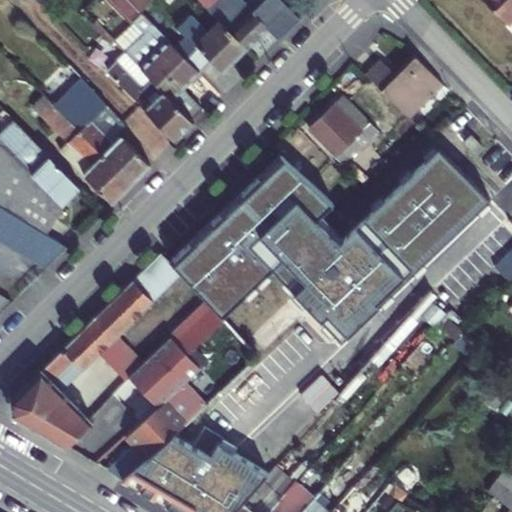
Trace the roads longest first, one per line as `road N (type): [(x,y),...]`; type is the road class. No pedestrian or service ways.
road 1 (residential): [(0,359),(367,0)]
road 2 (residential): [(393,0),(511,118)]
